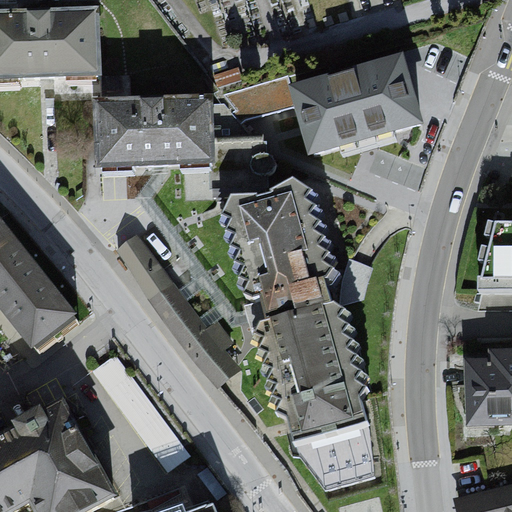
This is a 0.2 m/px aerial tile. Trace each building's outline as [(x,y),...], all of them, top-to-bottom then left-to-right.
[(103,6),(0,10),(0,84),(106,80),(103,6)] [(406,52),(284,88),(305,158),(427,123),(406,52)] [(212,95),(93,100),(96,173),(215,168),(212,95)] [(272,176),(273,141),(228,139),(227,174),(272,176)] [(229,205),(289,437),(367,417),(308,185),(229,205)] [(0,308),(43,364),(95,325),(10,213),(0,221),(0,308)] [(511,223),(494,224),(480,295),(511,295),(511,223)] [(142,234),(117,250),(150,301),(175,285),(142,234)] [(175,285),(150,301),(176,339),(196,363),(222,390),(244,371),(227,349),(234,344),(219,321),(207,328),(175,285)] [(511,353),(469,354),(471,431),(511,430),(511,353)] [(80,404),(0,447),(0,511),(135,511),(139,510),(80,404)] [(511,511),(511,482),(451,497),(454,511),(511,511)] [(219,511),(216,503),(192,511),(189,511),(187,505),(169,511),(219,511)]
